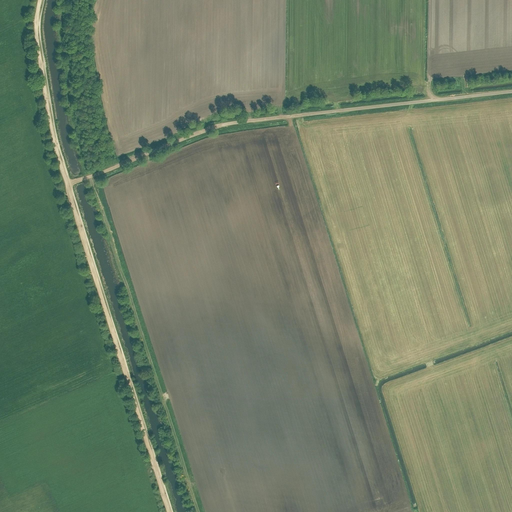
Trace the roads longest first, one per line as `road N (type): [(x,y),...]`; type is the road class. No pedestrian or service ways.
road 1 (track): [(61,0),(69,115),(195,511)]
road 2 (track): [(38,0),(51,133),(168,511)]
road 3 (unclassified): [(215,125),(511,91)]
road 4 (track): [(70,183),(215,125)]
